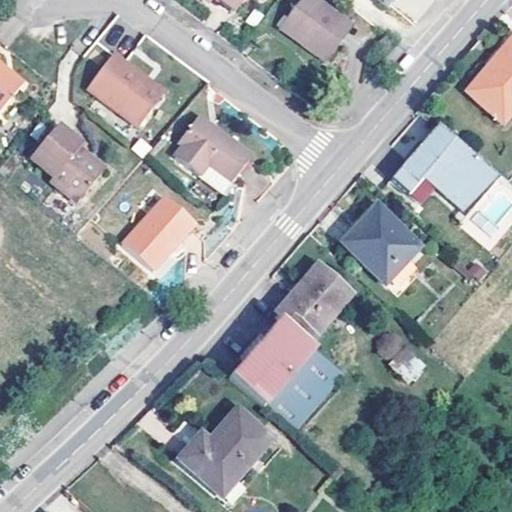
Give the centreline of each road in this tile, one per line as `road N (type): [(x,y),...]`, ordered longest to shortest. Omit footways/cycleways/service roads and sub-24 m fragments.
road 1 (residential): [(7,511),(168,360),(338,168)]
road 2 (residential): [(32,0),(130,4),(338,168)]
road 3 (residential): [(338,168),(486,0)]
